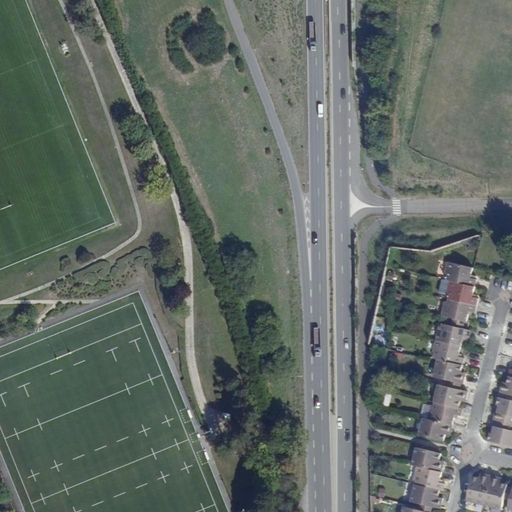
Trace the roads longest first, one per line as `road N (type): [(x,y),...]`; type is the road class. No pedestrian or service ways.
road 1 (primary): [(344,511),(338,0)]
road 2 (primary): [(228,0),(293,175),(306,280),(320,300)]
road 3 (primary): [(314,0),(320,300)]
road 4 (primary): [(320,300),(324,511)]
road 5 (residential): [(469,450),(509,281)]
